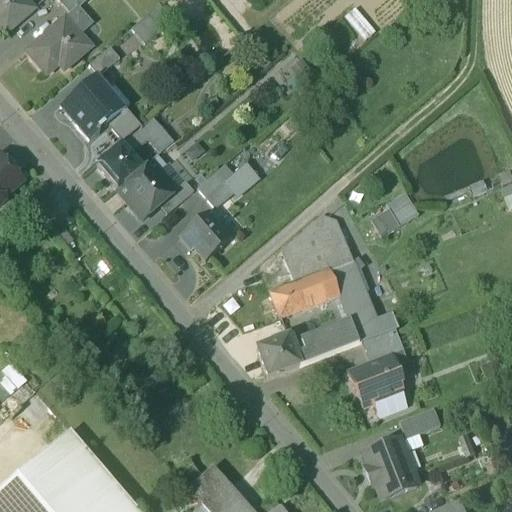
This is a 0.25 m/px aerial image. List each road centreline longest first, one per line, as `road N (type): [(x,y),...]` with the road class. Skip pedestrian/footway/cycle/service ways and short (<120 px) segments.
road 1 (residential): [(345,511),(0,103)]
road 2 (track): [(490,0),(486,66),(185,323)]
